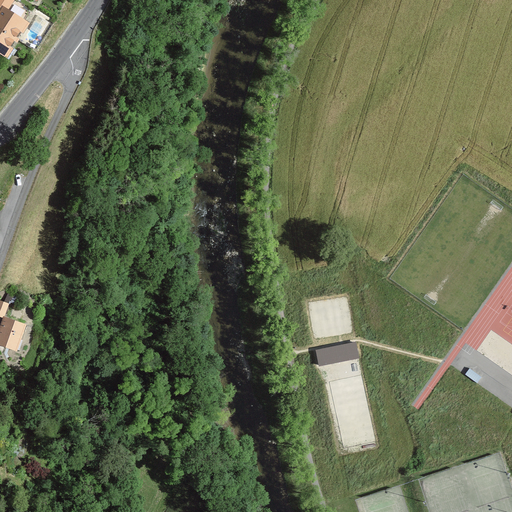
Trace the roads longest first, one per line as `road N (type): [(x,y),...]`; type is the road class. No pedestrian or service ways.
road 1 (track): [(318,0),(274,100),(267,194),(280,339),(316,511)]
road 2 (tertiary): [(0,264),(72,80),(62,52)]
